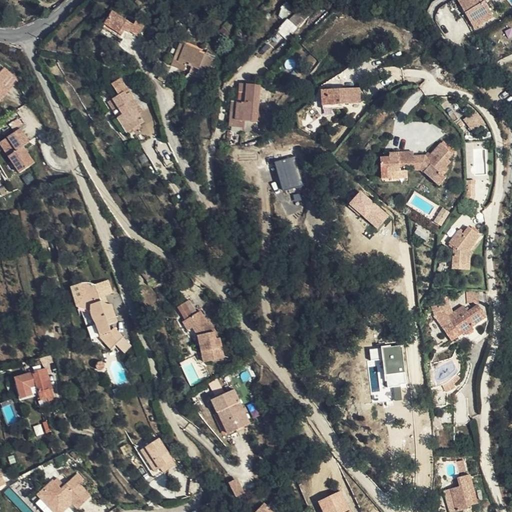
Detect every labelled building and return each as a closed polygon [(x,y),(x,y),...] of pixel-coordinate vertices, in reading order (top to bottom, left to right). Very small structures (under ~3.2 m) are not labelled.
[(445,0),(448,4),(462,28),(482,16),(471,0),(445,0)] [(277,30),(286,39),(310,15),(301,6),(277,30)] [(95,29),(112,37),(116,29),(128,34),(134,23),(125,19),(123,23),(102,13),(95,29)] [(109,42),(112,37),(95,29),(93,32),(109,42)] [(170,57),(178,42),(173,40),(163,62),(174,68),(177,61),(170,57)] [(192,49),(178,42),(170,57),(177,61),(199,73),(206,59),(191,52),(192,49)] [(466,76),(474,76),(474,69),(474,66),(465,66),(466,76)] [(257,81),(236,78),(233,97),(224,96),(222,121),(228,121),(228,115),(238,116),(252,118),(257,81)] [(355,87),(343,89),(345,99),(356,98),(355,87)] [(345,99),(343,89),(318,92),(320,108),(340,105),(339,100),(345,99)] [(115,108),(123,101),(115,93),(108,100),(115,108)] [(129,108),(123,101),(115,108),(109,114),(113,119),(126,133),(126,134),(131,130),(137,124),(126,111),(129,108)] [(238,116),(237,122),(236,129),(251,130),(252,118),(238,116)] [(123,137),(126,133),(113,119),(109,123),(123,137)] [(20,122),(19,122),(0,134),(0,137),(18,165),(32,155),(21,139),(26,135),(28,134),(20,122)] [(450,151),(438,142),(424,157),(422,154),(411,155),(411,151),(387,152),(387,156),(378,156),(379,177),(389,177),(389,170),(419,168),(435,185),(443,176),(441,173),(446,168),(443,165),(447,160),(444,157),(450,151)] [(295,157),(275,162),(283,191),(302,185),(295,157)] [(9,186),(6,179),(0,181),(0,186),(1,189),(9,186)] [(389,216),(361,191),(350,204),(377,229),(389,216)] [(480,234),(467,225),(461,232),(458,229),(447,242),(453,247),(453,263),(467,264),(467,250),(480,234)] [(121,236),(116,239),(121,248),(126,244),(121,236)] [(143,261),(137,267),(141,271),(137,276),(145,285),(155,276),(143,261)] [(106,281),(94,285),(99,297),(111,292),(106,281)] [(99,297),(94,285),(93,284),(91,283),(89,283),(86,283),(82,283),(83,287),(83,289),(84,292),(84,295),(82,298),(80,303),(92,307),(91,311),(91,313),(91,316),(95,326),(101,340),(103,342),(111,350),(116,345),(123,338),(114,329),(111,332),(107,321),(116,317),(112,309),(112,305),(106,304),(104,302),(101,300),(100,298),(99,297)] [(434,302),(440,313),(446,308),(449,306),(444,299),(434,302)] [(452,316),(445,321),(454,336),(465,329),(468,333),(475,328),(472,325),(486,314),(476,300),(467,307),(463,302),(449,311),(452,316)] [(192,321),(203,315),(195,302),(185,308),(186,324),(192,321)] [(92,307),(80,303),(77,307),(91,311),(92,307)] [(440,313),(445,321),(452,316),(449,311),(446,308),(440,313)] [(207,313),(203,315),(192,321),(197,329),(204,340),(210,366),(229,361),(225,341),(222,342),(220,335),(221,334),(215,324),(214,325),(207,313)] [(197,329),(192,321),(186,324),(191,332),(197,329)] [(131,347),(123,338),(116,345),(124,354),(131,347)] [(382,359),(385,387),(407,385),(403,345),(369,348),(371,360),(382,359)] [(102,358),(101,357),(99,357),(97,357),(95,359),(95,361),(95,363),(97,365),(99,365),(100,365),(102,364),(103,363),(103,361),(103,359),(102,358)] [(467,376),(464,369),(446,381),(452,389),(462,383),(460,380),(467,376)] [(44,376),(43,371),(16,378),(21,399),(32,395),(30,388),(37,386),(41,400),(48,398),(50,397),(48,391),(52,390),(47,375),(44,376)] [(50,397),(48,398),(51,406),(57,404),(53,390),(52,390),(48,391),(50,397)] [(227,412),(227,414),(243,404),(237,392),(215,403),(221,416),(227,412)] [(227,414),(236,434),(253,427),(243,404),(227,414)] [(227,414),(222,418),(230,436),(236,434),(227,414)] [(6,425),(0,427),(4,438),(9,436),(6,425)] [(153,477),(175,464),(159,437),(137,451),(153,477)] [(51,464),(43,469),(53,484),(61,480),(51,464)] [(477,470),(463,470),(463,479),(455,480),(457,505),(472,504),(472,499),(480,499),(477,470)] [(63,472),(60,475),(65,480),(68,477),(63,472)] [(77,474),(61,490),(78,508),(90,496),(79,484),(83,480),(77,474)] [(229,482),(235,497),(244,493),(237,478),(229,482)] [(53,491),(50,488),(46,491),(57,503),(63,497),(55,488),(53,491)] [(349,511),(340,490),(319,500),(324,511),(349,511)] [(14,503),(3,510),(4,511),(17,511),(19,511),(14,503)]
